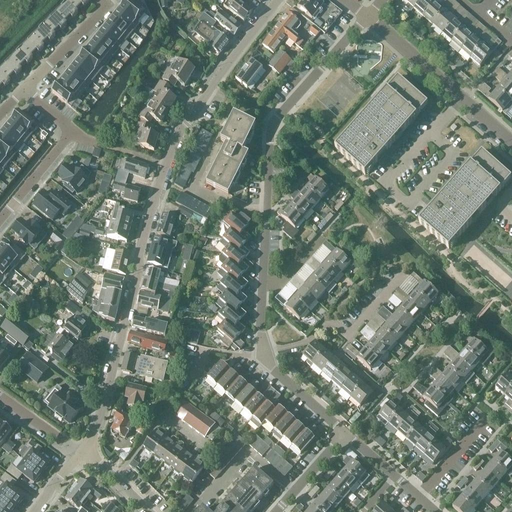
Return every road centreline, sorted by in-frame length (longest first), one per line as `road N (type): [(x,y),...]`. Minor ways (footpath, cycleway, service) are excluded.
road 1 (tertiary): [(80,455),(104,405),(165,165),(197,106),(277,0)]
road 2 (residential): [(261,281),(269,126),(366,15)]
road 3 (tertiary): [(511,141),(366,15)]
road 4 (residential): [(260,351),(306,341),(332,323),(347,336),(405,267)]
road 5 (residential): [(101,0),(106,5),(23,89)]
road 6 (residential): [(344,436),(260,351)]
